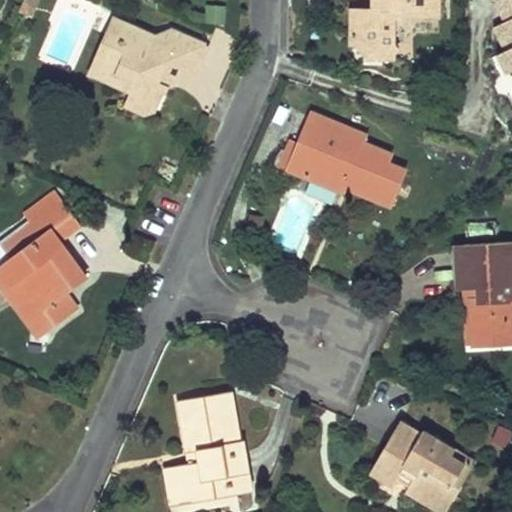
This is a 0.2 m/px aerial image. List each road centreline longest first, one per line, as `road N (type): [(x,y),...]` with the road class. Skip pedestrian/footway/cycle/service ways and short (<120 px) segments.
road 1 (unknown): [(265,44),(456,118),(481,111),(483,37)]
road 2 (residential): [(171,278),(257,78),(266,0)]
road 3 (residential): [(64,511),(171,278)]
road 4 (residential): [(321,343),(171,278)]
